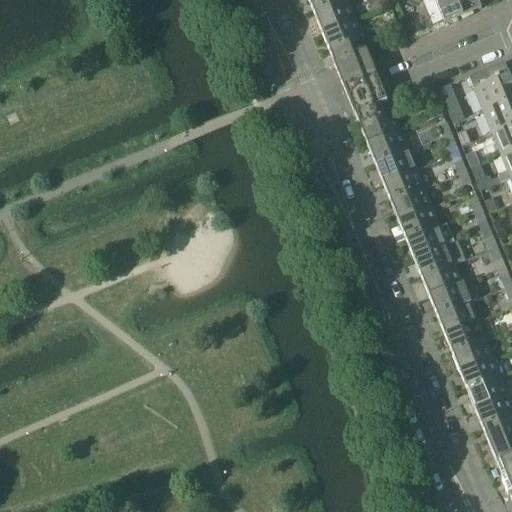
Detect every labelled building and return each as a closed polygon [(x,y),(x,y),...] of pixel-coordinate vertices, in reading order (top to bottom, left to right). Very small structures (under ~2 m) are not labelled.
[(306,0),(313,16),(347,2),(345,0),(306,0)] [(476,0),(433,0),(439,15),(444,26),(472,14),(468,4),(477,0),(476,0)] [(313,16),(321,36),(355,23),(347,2),(313,16)] [(321,36),(329,56),(363,42),(355,23),(321,36)] [(413,23),(403,27),(408,39),(417,35),(413,23)] [(398,31),(391,34),(395,45),(403,42),(398,31)] [(333,68),(343,94),(376,80),(366,54),(365,55),(361,45),(364,44),(363,42),(329,56),(334,68),(333,68)] [(474,92),(483,115),(511,103),(511,87),(508,78),(498,82),(493,70),(468,80),(474,92)] [(354,118),(359,130),(393,116),(392,115),(389,116),(385,106),(386,106),(376,80),(343,94),(353,119),(354,118)] [(433,94),(426,97),(430,109),(429,116),(423,118),(426,125),(443,118),(433,94)] [(511,103),(483,115),(492,137),(511,129),(511,103)] [(459,113),(449,117),(453,127),(463,123),(459,113)] [(359,130),(367,149),(401,135),(393,116),(359,130)] [(439,129),(443,140),(451,137),(446,126),(439,129)] [(511,129),(492,137),(501,159),(511,154),(511,129)] [(465,134),(457,137),(462,149),(470,146),(465,134)] [(367,149),(374,168),(408,154),(401,135),(367,149)] [(451,137),(443,140),(448,151),(455,148),(451,137)] [(374,168),(382,187),(416,173),(408,154),(374,168)] [(501,185),(510,182),(511,180),(511,154),(501,159),(507,174),(498,178),(501,185)] [(466,159),(471,172),(480,168),(474,155),(466,159)] [(454,167),(458,178),(466,175),(461,164),(454,167)] [(382,187),(390,206),(424,192),(416,173),(382,187)] [(466,175),(458,178),(463,189),(470,186),(466,175)] [(480,194),(493,189),(489,180),(476,185),(480,194)] [(390,206),(398,225),(432,211),(424,192),(390,206)] [(469,205),(474,216),(481,213),(477,202),(469,205)] [(492,202),(484,205),(489,216),(496,213),(492,202)] [(398,225),(405,244),(439,230),(432,211),(398,225)] [(481,213),(474,216),(478,227),(486,224),(481,213)] [(405,244),(413,263),(454,246),(447,227),(439,230),(405,244)] [(484,242),(489,254),(497,251),(492,239),(484,242)] [(413,263),(421,282),(455,268),(462,265),(454,246),(413,263)] [(497,251),(489,254),(494,265),(501,262),(497,251)] [(421,282),(428,301),(462,287),(455,268),(421,282)] [(500,280),(505,292),(511,288),(508,277),(500,280)] [(428,301),(436,320),(470,306),(462,287),(428,301)] [(436,320),(444,339),(478,325),(470,306),(436,320)] [(444,339),(451,358),(486,344),(480,331),(486,328),(484,322),(478,325),(444,339)] [(451,358),(459,377),(493,363),(486,344),(451,358)] [(459,377),(467,395),(501,382),(493,363),(459,377)] [(467,395),(475,414),(509,400),(501,382),(467,395)] [(475,414),(482,433),(511,421),(511,408),(509,400),(475,414)] [(511,421),(482,433),(496,468),(511,462),(510,461),(511,460),(511,421)] [(511,462),(496,468),(502,482),(500,482),(507,500),(509,500),(511,507),(511,460),(510,461),(511,462)]
